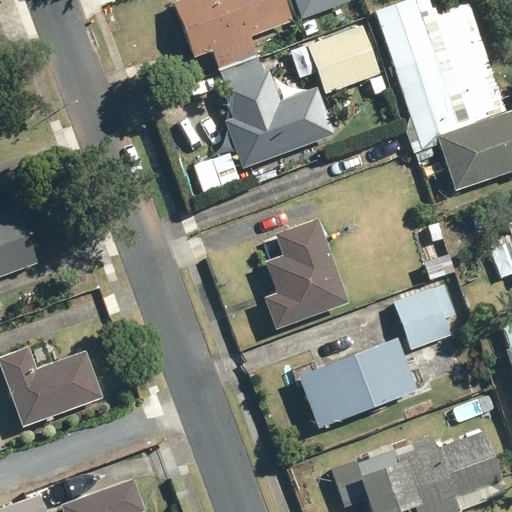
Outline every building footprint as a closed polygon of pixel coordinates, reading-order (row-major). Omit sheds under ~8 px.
[(254,45),(250,34),(288,22),(280,0),(168,0),(187,55),(208,48),(213,60),(254,45)] [(346,0),(292,0),(300,22),(348,5),(346,0)] [(374,14),(378,26),(375,27),(417,141),(504,110),(463,0),(452,0),(434,7),(431,0),(408,0),(405,1),(404,0),(396,0),(374,8),(376,14),(374,14)] [(363,23),(306,43),(323,90),(380,70),(363,23)] [(219,67),(225,81),(204,90),(236,169),(331,131),(299,52),(264,66),(258,52),(219,67)] [(511,114),(441,140),(456,182),(511,161),(511,114)] [(336,208),(342,223),(381,209),(376,194),(336,208)] [(12,213),(0,216),(0,275),(30,266),(12,213)] [(339,289),(320,221),(272,235),(279,263),(263,267),(271,295),(261,298),(269,328),(345,307),(339,289)] [(408,235),(378,245),(393,289),(423,278),(408,235)] [(448,284),(392,303),(409,350),(464,331),(448,284)] [(298,375),(318,426),(415,388),(394,337),(298,375)] [(3,380),(22,428),(104,397),(86,349),(51,362),(44,344),(2,360),(9,377),(3,380)] [(359,505),(361,511),(472,511),(511,500),(511,490),(496,438),(403,466),(399,453),(336,472),(347,509),(359,505)] [(58,495),(63,511),(142,511),(131,474),(58,495)] [(48,511),(43,495),(0,510),(0,511),(48,511)]
